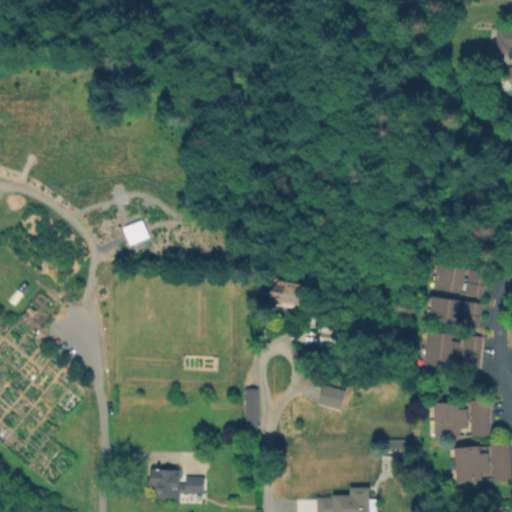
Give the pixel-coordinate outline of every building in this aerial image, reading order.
[(511,60),(504,60),(504,55),(491,56),(491,29),(511,29),(511,60)] [(483,287),(430,277),(432,264),(485,274),(483,287)] [(301,281),(296,307),(268,302),(273,276),(301,281)] [(480,299),(428,289),(430,277),(483,287),(480,299)] [(477,318),(426,310),(428,297),(479,305),(477,318)] [(316,311),(315,324),(298,321),(297,312),(298,308),(316,311)] [(474,332),(424,324),(426,310),(477,318),(474,332)] [(478,358),(421,350),(424,330),(449,334),(448,342),(459,344),(460,335),(480,338),(478,358)] [(315,347),(318,331),(333,334),(330,350),(315,347)] [(475,375),(455,373),(456,365),(445,363),(444,371),(419,367),(421,350),(478,358),(475,375)] [(315,404),(322,386),(341,393),(335,411),(315,404)] [(254,431),(242,431),(243,391),(255,392),(254,431)] [(467,436),(487,435),(486,398),(467,399),(467,436)] [(486,419),(432,422),(431,404),(456,403),(456,411),(467,410),(466,401),(485,400),(486,419)] [(487,438),(469,439),(468,430),(455,431),(456,438),(432,439),(432,422),(486,419),(487,438)] [(402,438),(381,439),(381,451),(403,450),(402,438)] [(452,467),(451,450),(478,448),(478,454),(487,453),(486,444),(507,443),(508,464),(452,467)] [(509,480),(489,482),(489,474),(478,475),(478,482),(453,483),(452,467),(508,464),(509,480)] [(201,491),(176,491),(175,497),(153,496),(153,485),(144,485),(145,478),(147,478),(147,467),(177,468),(177,482),(182,482),(182,475),(201,475),(201,491)] [(314,511),(314,496),(331,496),(331,494),(348,494),(348,486),(366,486),(366,498),(374,498),(374,511),(314,511)]
